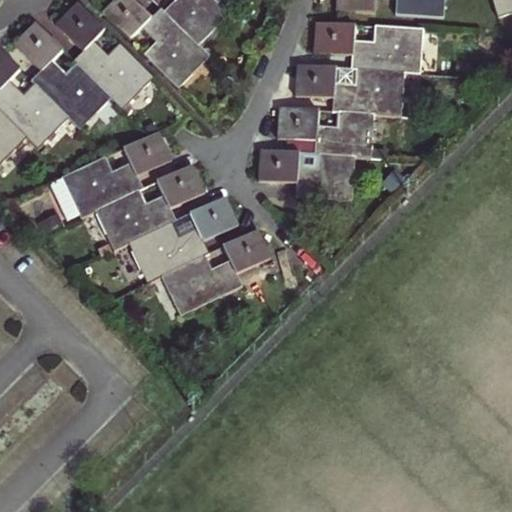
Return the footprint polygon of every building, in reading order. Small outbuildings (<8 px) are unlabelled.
[(130,0),(114,0),(102,15),(128,41),(139,30),(155,46),(144,57),(177,89),(207,59),(197,49),(169,20),(160,30),(150,19),(130,0)] [(163,14),(169,20),(197,49),(228,17),(216,5),(210,0),(172,0),(175,2),(163,14)] [(442,19),(443,0),(336,0),(336,12),(374,15),(374,0),(394,0),(393,16),(442,19)] [(511,0),(492,0),(498,19),(511,14),(511,0)] [(121,111),(152,81),(118,47),(107,58),(93,44),(104,33),(76,5),(55,26),(83,54),(92,63),(83,73),(110,100),(121,111)] [(159,10),(150,19),(160,30),(169,20),(163,14),(159,10)] [(79,131),(110,100),(83,73),(77,67),(65,78),(51,64),(63,52),(35,25),(14,45),(42,73),(53,83),(42,94),(68,120),(79,131)] [(333,100),(348,101),(347,115),(337,114),(336,129),(316,128),(317,113),(277,110),(275,140),(315,143),(327,143),(326,157),(318,156),(317,171),(296,170),(297,155),(259,153),(257,182),(296,185),(306,186),(305,200),(351,202),(355,159),(369,159),(372,116),(401,118),(403,75),(419,76),(422,32),(375,29),(374,45),(353,43),(354,28),(315,25),(314,55),(352,58),(363,58),(362,73),(355,72),(354,88),(335,87),(335,71),(296,68),(294,98),(333,100)] [(37,150),(68,120),(42,94),(35,87),(24,97),(10,83),(20,72),(0,51),(0,93),(9,102),(0,110),(0,113),(27,140),(37,150)] [(74,64),(77,67),(83,73),(92,63),(83,54),(74,64)] [(363,58),(352,58),(352,65),(352,72),(355,72),(362,73),(363,58)] [(32,83),(35,87),(42,94),(53,83),(42,73),(32,83)] [(0,110),(9,102),(0,93),(0,110)] [(337,114),(347,115),(348,101),(333,100),(332,108),(332,114),(337,114)] [(0,167),(27,140),(0,113),(0,167)] [(144,206),(137,192),(130,195),(124,184),(137,178),(173,161),(159,134),(123,150),(130,165),(111,174),(104,159),(61,179),(80,218),(94,212),(113,252),(127,245),(146,284),(161,278),(179,318),(228,294),(222,282),(236,275),(270,259),(258,232),(223,249),(230,263),(211,272),(204,257),(196,261),(190,248),(202,242),(237,226),(225,199),(189,216),(196,231),(178,239),(171,225),(162,229),(156,216),(170,210),(205,194),(192,167),(156,183),(163,198),(144,206)] [(326,157),(327,143),(315,143),(314,150),(314,156),(318,156),(326,157)] [(139,184),(137,178),(124,184),(130,195),(137,192),(142,190),(139,184)] [(306,186),(296,185),(296,191),(295,199),(305,200),(306,186)] [(170,210),(156,216),(162,229),(171,225),(176,222),(173,216),(170,210)] [(190,248),(196,261),(204,257),(208,255),(205,248),(202,242),(190,248)] [(222,282),(228,294),(242,288),(238,281),(236,275),(222,282)]
